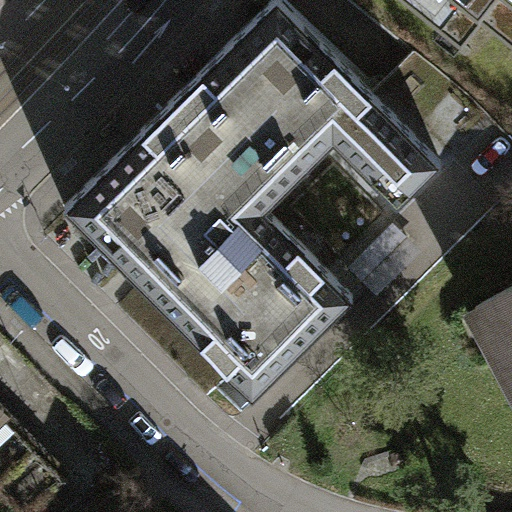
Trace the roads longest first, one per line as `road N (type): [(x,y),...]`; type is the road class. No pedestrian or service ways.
road 1 (residential): [(0,247),(214,465),(289,511)]
road 2 (primary): [(84,0),(0,88)]
